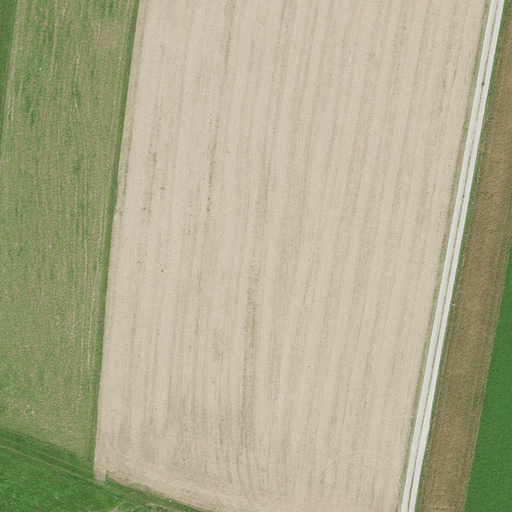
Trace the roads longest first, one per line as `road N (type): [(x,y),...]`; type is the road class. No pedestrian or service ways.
road 1 (track): [(407,511),(495,0)]
road 2 (track): [(205,511),(0,443)]
